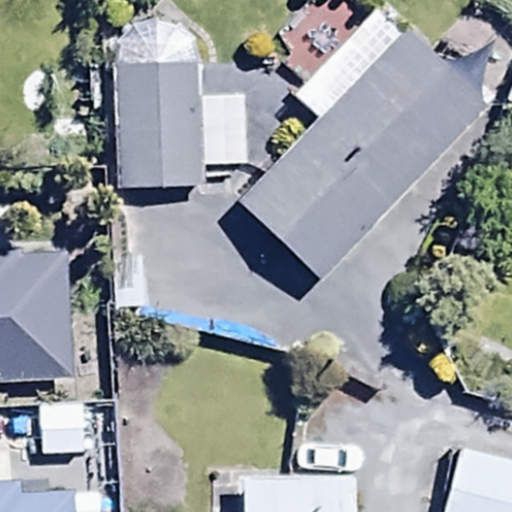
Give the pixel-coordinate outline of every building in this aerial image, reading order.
[(313,299),(484,122),(374,16),(289,105),(315,130),(230,219),(313,299)] [(111,72),(114,200),(200,200),(200,179),(242,179),(242,108),(201,108),(201,71),(194,55),(175,39),(150,35),(124,47),(111,72)] [(511,86),(500,114),(511,119),(511,86)] [(0,396),(69,396),(68,268),(0,268),(0,396)] [(75,415),(34,418),(37,466),(78,464),(75,415)] [(511,511),(511,475),(459,463),(447,511),(511,511)] [(350,511),(350,489),(235,490),(234,511),(350,511)] [(0,511),(73,511),(73,502),(21,504),(21,496),(0,496),(0,511)]
